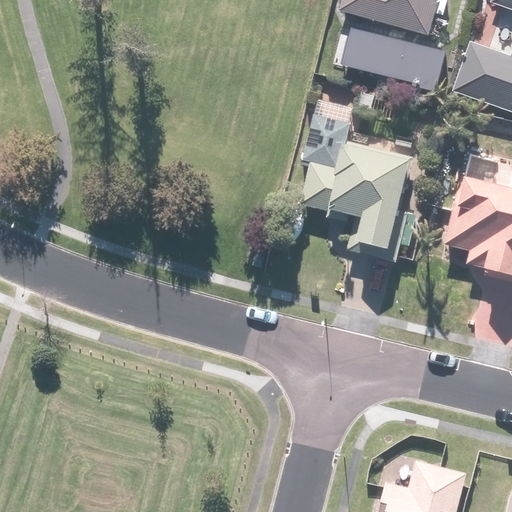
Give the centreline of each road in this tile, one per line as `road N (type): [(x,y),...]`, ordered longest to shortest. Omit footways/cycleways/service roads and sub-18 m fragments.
road 1 (residential): [(335,358),(0,252)]
road 2 (residential): [(511,399),(335,358)]
road 3 (residential): [(335,358),(297,511)]
